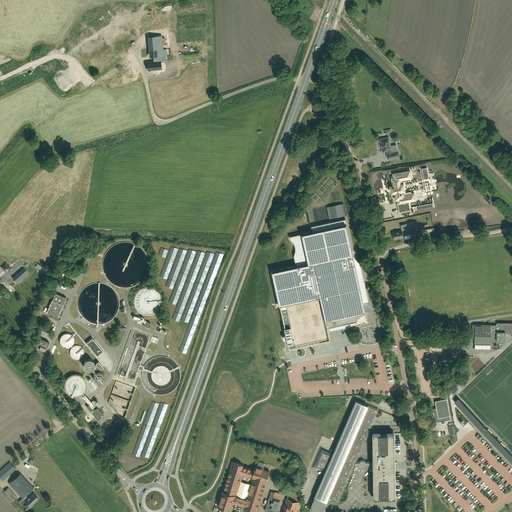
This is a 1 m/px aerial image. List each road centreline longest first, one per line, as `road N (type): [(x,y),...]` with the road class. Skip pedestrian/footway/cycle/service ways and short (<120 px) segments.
road 1 (primary): [(334,0),(179,431)]
road 2 (residential): [(415,511),(412,412),(361,175),(347,147)]
road 3 (unclassified): [(142,491),(0,328)]
road 4 (residential): [(147,12),(0,80)]
